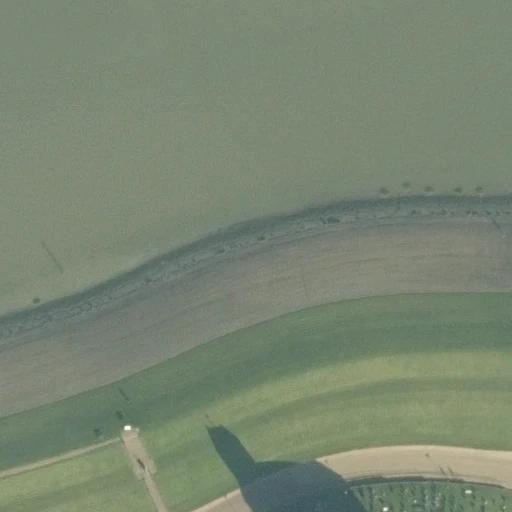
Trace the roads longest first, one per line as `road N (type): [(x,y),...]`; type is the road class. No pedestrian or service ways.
road 1 (track): [(0,410),(275,311),(420,286),(489,283),(511,291)]
road 2 (tertiary): [(227,511),(296,480),(364,465),(511,471)]
